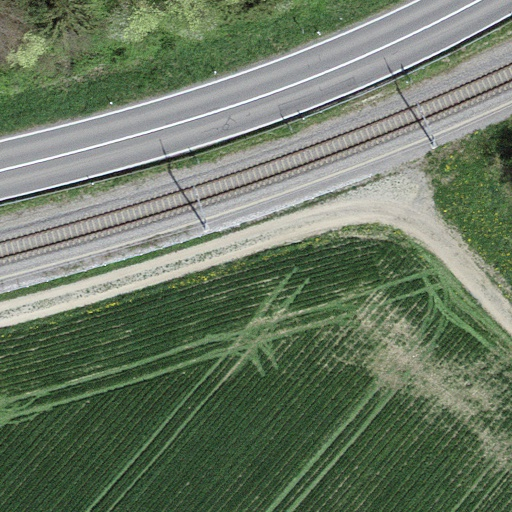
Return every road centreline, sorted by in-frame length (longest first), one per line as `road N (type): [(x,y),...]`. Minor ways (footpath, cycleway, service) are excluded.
road 1 (track): [(0,312),(358,208),(399,212),(511,319)]
road 2 (secondary): [(479,0),(246,103),(0,171)]
